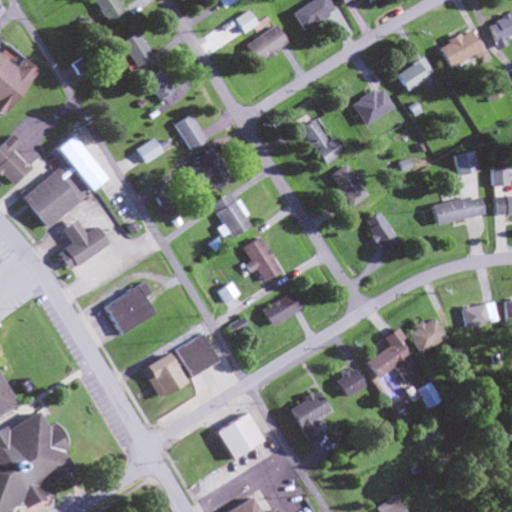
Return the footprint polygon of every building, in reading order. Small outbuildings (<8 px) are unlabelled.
[(88,0),(104,25),(120,14),(111,0),(88,0)] [(210,0),(216,10),(234,0),(210,0)] [(299,31),(330,12),(322,0),(310,0),(289,13),(299,31)] [(511,32),(511,13),(483,25),(493,49),(502,45),(499,38),(511,32)] [(284,45),(272,26),(241,46),(254,65),(284,45)] [(464,30),(433,47),(446,70),(477,53),(464,30)] [(115,43),(131,68),(147,58),(131,33),(115,43)] [(0,58),(0,109),(31,70),(18,60),(12,68),(0,58)] [(391,75),(402,92),(428,76),(418,59),(391,75)] [(511,84),(511,69),(503,73),(508,86),(511,84)] [(160,106),(173,96),(154,73),(141,83),(160,106)] [(485,101),(498,95),(493,85),(480,90),(485,101)] [(390,110),(377,88),(348,105),(360,127),(390,110)] [(168,127),(185,152),(201,142),(184,116),(168,127)] [(340,153),(330,139),(326,142),(312,122),(297,132),(321,166),(340,153)] [(0,178),(7,185),(24,168),(7,150),(14,142),(6,134),(0,140),(0,178)] [(50,147),(66,134),(101,178),(85,190),(50,147)] [(130,151),(139,165),(157,154),(148,140),(130,151)] [(227,178),(204,150),(187,164),(210,192),(227,178)] [(451,157),(455,177),(475,172),(470,153),(451,157)] [(364,196),(343,166),(326,177),(347,207),(364,196)] [(16,198),(49,171),(73,201),(41,228),(16,198)] [(488,171),(488,186),(503,186),(503,171),(488,171)] [(205,206),(227,239),(245,226),(223,194),(205,206)] [(511,215),(511,196),(490,197),(490,215),(511,215)] [(480,217),(476,197),(428,205),(431,225),(480,217)] [(382,255),(397,246),(376,213),(361,223),(382,255)] [(55,229),(70,219),(79,233),(89,226),(101,244),(69,266),(57,249),(65,243),(55,229)] [(277,272),(255,238),(237,250),(258,284),(277,272)] [(97,306),(114,333),(148,313),(138,296),(144,292),(138,281),(97,306)] [(233,296),(226,284),(212,293),(220,304),(233,296)] [(298,311),(289,294),(257,310),(266,327),(298,311)] [(511,300),(499,300),(499,324),(511,323),(511,300)] [(492,321),(487,302),(455,311),(460,329),(492,321)] [(414,354),(440,339),(428,318),(402,333),(414,354)] [(413,374),(394,342),(398,339),(392,329),(378,338),(384,348),(361,362),(371,379),(389,368),(398,383),(413,374)] [(198,333),(214,360),(186,376),(170,349),(198,333)] [(161,352),(179,380),(152,397),(135,368),(161,352)] [(330,381),(342,398),(360,386),(349,369),(330,381)] [(411,391),(421,408),(433,402),(423,384),(411,391)] [(318,436),(310,419),(324,412),(314,393),(284,408),(302,444),(318,436)] [(0,428),(0,506),(63,468),(29,411),(0,428)] [(242,412),(258,439),(228,458),(211,431),(242,412)] [(397,511),(372,511),(369,507),(387,495),(397,511)] [(223,511),(247,498),(255,511),(264,511),(270,509),(271,511),(223,511)]
